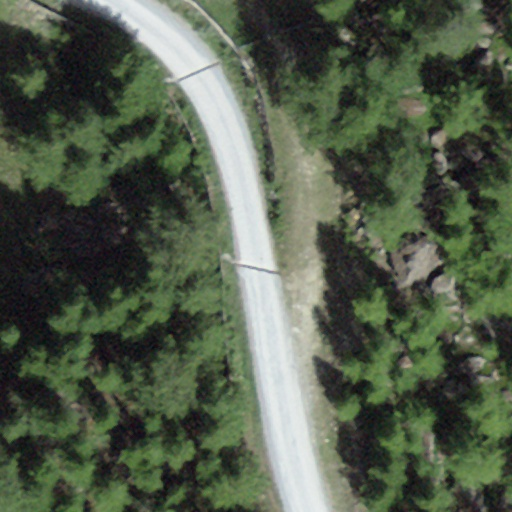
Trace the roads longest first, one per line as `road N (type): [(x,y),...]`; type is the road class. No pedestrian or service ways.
road 1 (track): [(280,351),(170,34),(93,0)]
road 2 (track): [(323,511),(280,351)]
